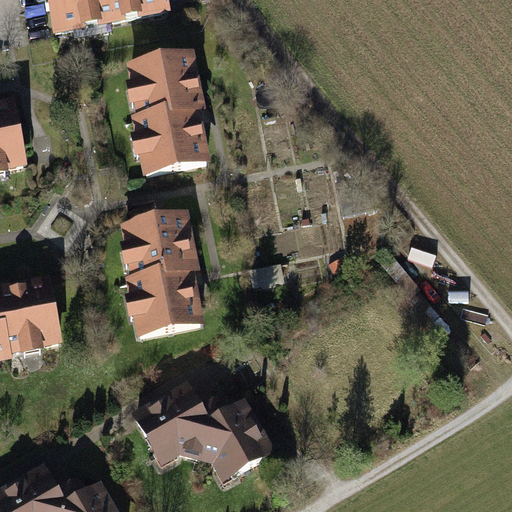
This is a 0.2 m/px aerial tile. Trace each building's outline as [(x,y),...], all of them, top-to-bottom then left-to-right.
[(49,0),(55,36),(170,14),(167,0),(49,0)] [(130,68),(139,117),(132,120),(146,179),(211,166),(198,104),(204,103),(194,55),(130,68)] [(0,171),(26,167),(12,103),(0,105),(0,171)] [(122,229),(132,283),(128,283),(139,340),(204,327),(194,274),(201,274),(188,216),(122,229)] [(48,281),(0,289),(0,364),(13,362),(11,357),(63,346),(48,281)] [(134,420),(158,463),(179,453),(211,461),(226,484),(272,462),(246,406),(225,416),(216,399),(194,411),(183,391),(134,420)] [(0,495),(0,511),(117,511),(105,485),(84,496),(75,479),(53,491),(42,470),(0,495)]
